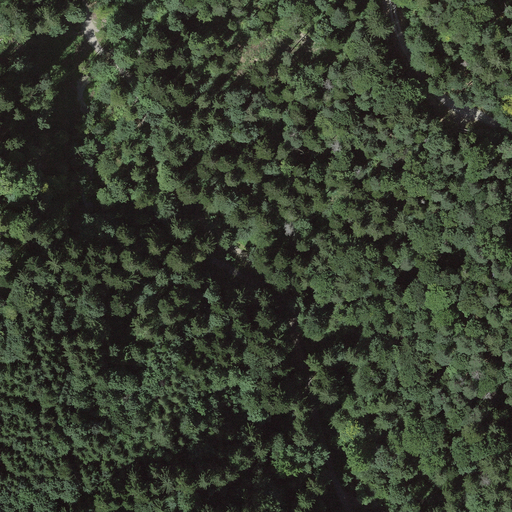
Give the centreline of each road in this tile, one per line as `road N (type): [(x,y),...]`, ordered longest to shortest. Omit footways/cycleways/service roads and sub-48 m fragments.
road 1 (track): [(349,511),(290,296),(207,226),(163,171),(135,83),(105,56),(80,0)]
road 2 (track): [(393,0),(422,80),(511,132)]
